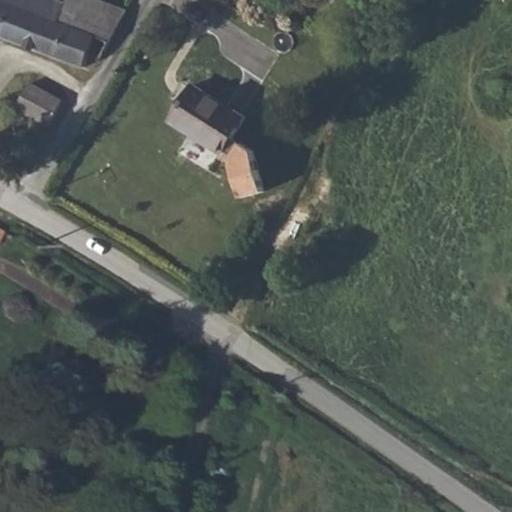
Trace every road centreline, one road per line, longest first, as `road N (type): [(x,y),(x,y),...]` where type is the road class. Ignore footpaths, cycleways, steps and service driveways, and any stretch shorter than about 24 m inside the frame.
road 1 (unclassified): [(221,334),(477,511)]
road 2 (residential): [(20,206),(145,0)]
road 3 (unclassified): [(20,206),(221,334)]
road 4 (unclassified): [(171,511),(221,334)]
